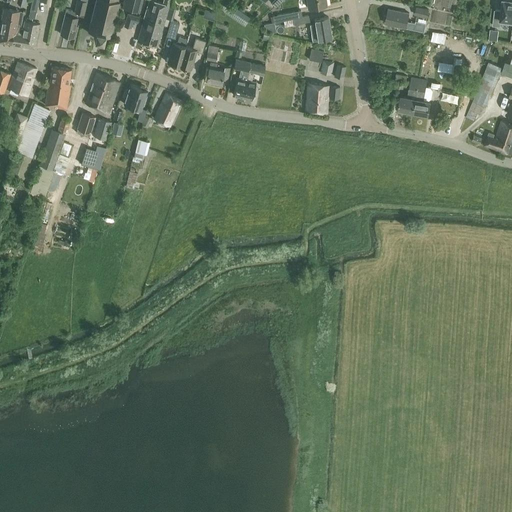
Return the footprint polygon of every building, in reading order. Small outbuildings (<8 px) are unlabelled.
[(38,0),(31,0),(29,12),(36,13),(38,0)] [(74,38),(78,22),(81,23),(83,15),(84,15),(87,2),(86,2),(86,0),(76,0),(74,12),(67,10),(65,15),(60,34),(74,38)] [(95,0),(88,31),(95,33),(94,37),(103,39),(104,35),(111,37),(119,1),(118,1),(118,0),(95,0)] [(123,0),(122,8),(140,13),(142,0),(123,0)] [(149,0),(144,19),(164,25),(165,20),(170,21),(174,7),(149,0)] [(327,6),(325,0),(307,0),(309,9),(327,6)] [(501,23),(511,24),(511,0),(510,0),(502,0),(501,11),(494,10),(492,26),(500,27),(501,23)] [(416,7),(415,15),(427,18),(429,10),(416,7)] [(4,9),(1,21),(21,25),(23,12),(4,9)] [(236,9),(234,13),(247,22),(250,18),(236,9)] [(415,24),(407,22),(409,13),(388,9),(385,24),(424,32),(426,24),(416,22),(415,24)] [(284,21),(302,17),(301,11),(270,17),(272,23),(274,22),(274,23),(284,21)] [(131,29),(133,23),(137,24),(139,17),(127,14),(124,27),(131,29)] [(302,17),(284,21),(285,27),(310,22),(309,16),(302,17)] [(310,25),(310,30),(316,29),(318,41),(332,38),(328,18),(314,20),(315,24),(310,25)] [(164,25),(144,19),(138,42),(157,48),(162,30),(164,26),(168,27),(170,21),(165,20),(164,25)] [(21,25),(1,21),(0,28),(0,42),(11,45),(13,37),(16,37),(16,36),(19,37),(20,34),(21,25)] [(13,37),(11,45),(23,47),(23,43),(22,43),(22,41),(24,41),(24,38),(28,38),(28,36),(27,35),(28,33),(29,32),(30,32),(32,22),(25,21),(22,34),(20,34),(19,37),(16,36),(16,37),(13,37)] [(175,39),(179,24),(171,21),(167,37),(175,39)] [(28,33),(27,35),(28,36),(28,38),(24,38),(24,41),(22,41),(22,43),(23,43),(23,47),(35,49),(40,24),(32,22),(30,32),(29,32),(28,33)] [(177,41),(174,43),(173,43),(167,63),(180,67),(186,46),(188,39),(178,37),(177,41)] [(186,46),(180,67),(191,70),(197,52),(202,53),(206,41),(195,38),(193,48),(186,46)] [(209,45),(206,60),(215,62),(218,47),(209,45)] [(321,63),(324,51),(312,48),(310,60),(321,63)] [(243,74),(242,79),(237,78),(233,95),(243,97),(248,75),(251,62),(243,61),(236,59),(235,61),(242,63),(241,68),(244,69),(243,74)] [(331,76),(334,63),(323,61),(320,74),(331,76)] [(18,62),(15,71),(34,78),(37,69),(18,62)] [(251,62),(248,75),(243,97),(252,99),(256,82),(250,81),(252,73),(263,76),(265,65),(251,62)] [(502,67),(489,62),(473,102),(466,117),(474,121),(477,113),(481,115),(484,107),(486,108),(499,77),(498,77),(502,67)] [(211,63),(210,68),(209,68),(207,80),(221,83),(222,79),(229,81),(231,68),(224,67),(224,70),(216,69),(217,64),(211,63)] [(438,70),(453,73),(454,67),(439,64),(438,70)] [(334,77),(344,79),(346,67),(337,65),(334,77)] [(69,85),(71,70),(52,67),(50,82),(49,82),(47,106),(67,108),(70,85),(69,85)] [(0,70),(0,91),(4,93),(11,74),(0,70)] [(34,78),(15,71),(8,88),(28,95),(34,78)] [(108,90),(111,79),(97,72),(86,104),(94,107),(97,100),(99,100),(100,96),(102,97),(104,93),(101,92),(103,88),(108,90)] [(406,76),(398,74),(396,74),(393,88),(400,89),(401,82),(405,82),(406,76)] [(413,112),(419,80),(411,78),(410,84),(409,93),(408,93),(408,97),(401,96),(398,109),(413,112)] [(119,82),(111,79),(108,90),(103,88),(101,92),(104,93),(102,97),(100,96),(99,100),(97,100),(94,107),(109,113),(119,82)] [(419,80),(413,112),(428,115),(431,102),(424,100),(426,87),(427,81),(419,80)] [(340,87),(329,86),(329,84),(308,82),(306,112),(327,113),(328,99),(339,100),(340,87)] [(124,97),(126,98),(124,104),(141,110),(147,90),(130,84),(129,89),(127,89),(124,97)] [(181,101),(166,94),(154,119),(169,126),(181,101)] [(470,103),(463,100),(459,110),(466,112),(470,103)] [(17,152),(9,174),(24,180),(32,157),(43,127),(44,127),(51,110),(34,103),(27,121),(15,151),(17,152)] [(116,110),(114,118),(120,120),(122,112),(116,110)] [(17,114),(13,123),(7,138),(17,142),(27,118),(17,114)] [(82,114),(78,127),(91,131),(95,117),(82,114)] [(148,128),(152,118),(146,115),(141,125),(148,128)] [(58,132),(67,134),(71,119),(62,117),(58,132)] [(99,118),(93,136),(106,140),(106,139),(112,122),(99,118)] [(489,132),(488,136),(487,136),(484,146),(494,149),(495,149),(511,155),(511,152),(511,123),(502,121),(496,139),(493,138),(495,134),(489,132)] [(120,136),(123,126),(115,123),(112,134),(120,136)] [(58,132),(52,130),(39,165),(29,193),(44,197),(49,183),(50,183),(54,170),(53,170),(57,159),(57,160),(59,154),(65,134),(58,132)] [(93,136),(91,135),(84,155),(81,164),(89,167),(87,173),(96,176),(101,163),(105,148),(96,145),(95,150),(93,150),(95,143),(104,146),(106,140),(93,136)] [(474,135),(472,142),(480,145),(482,138),(474,135)] [(138,139),(135,152),(146,155),(150,142),(138,139)] [(60,153),(70,157),(74,146),(63,142),(60,153)] [(131,168),(130,172),(129,172),(126,184),(125,187),(133,189),(135,183),(136,183),(138,174),(134,173),(135,169),(131,168)] [(38,222),(36,230),(35,232),(36,232),(34,239),(40,241),(45,225),(38,222)]
